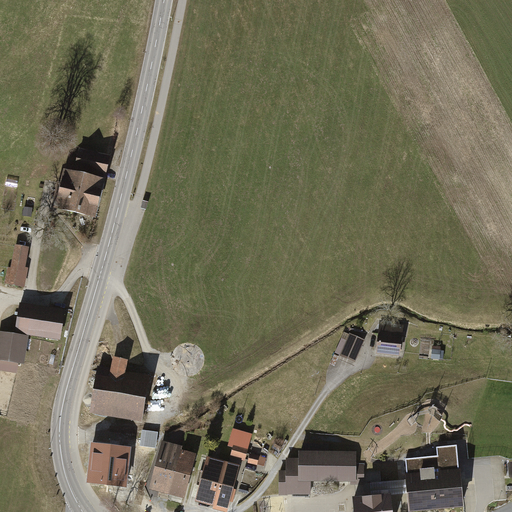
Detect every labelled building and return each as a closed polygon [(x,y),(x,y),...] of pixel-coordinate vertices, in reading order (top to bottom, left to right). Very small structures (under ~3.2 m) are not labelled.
[(59,209),(93,218),(95,212),(96,206),(97,206),(100,195),(101,190),(100,190),(104,174),(108,158),(79,151),(74,171),(69,170),(67,177),(63,176),(58,198),(62,199),(59,209)] [(26,284),(31,243),(13,241),(9,282),(26,284)] [(65,311),(21,303),(16,334),(31,336),(60,341),(65,311)] [(403,327),(377,325),(374,353),(400,356),(403,327)] [(0,332),(0,362),(26,366),(31,336),(16,334),(0,331),(0,332)] [(365,341),(350,334),(347,341),(342,339),(335,354),(355,363),(365,341)] [(109,368),(96,366),(88,413),(141,422),(149,375),(125,371),(127,360),(111,357),(109,368)] [(233,444),(230,455),(246,460),(254,431),(234,425),(229,443),(233,444)] [(157,432),(141,430),(139,446),(155,448),(157,432)] [(182,446),(161,440),(149,489),(169,494),(181,449),(182,446)] [(135,447),(91,443),(87,481),(126,485),(127,472),(132,473),(135,447)] [(356,452),(329,452),(329,444),(302,444),(302,451),(298,451),(298,458),(285,458),(285,470),(279,471),(279,495),(283,495),(311,495),(310,482),(350,482),(350,485),(364,485),(364,464),(355,464),(356,452)] [(406,458),(407,474),(461,470),(460,460),(459,445),(436,447),(437,456),(406,458)] [(196,453),(181,449),(169,494),(185,498),(196,453)] [(259,463),(260,454),(251,452),(250,461),(259,463)] [(214,507),(226,461),(207,456),(195,502),(214,507)] [(228,511),(240,465),(226,461),(214,507),(214,509),(223,511),(228,511)] [(461,470),(407,474),(410,511),(464,507),(461,470)] [(372,498),(353,499),(354,511),(396,511),(395,496),(372,498)]
